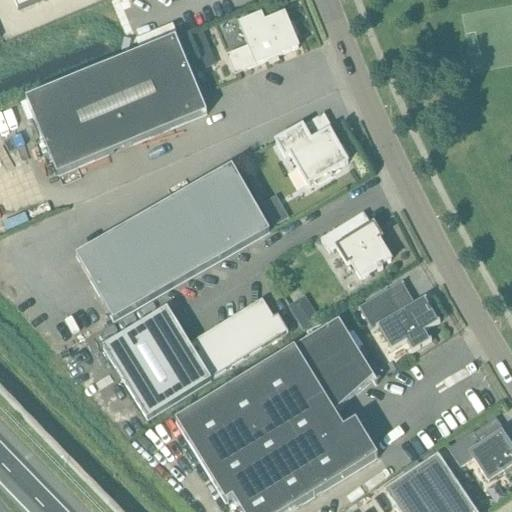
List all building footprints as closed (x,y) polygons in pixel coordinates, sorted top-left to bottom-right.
[(11,0),(17,12),(45,0),(11,0)] [(289,27),(284,17),(264,25),(261,18),(239,27),(248,49),(228,57),(232,68),(243,64),(246,71),(298,50),(294,39),(298,38),(293,25),(289,27)] [(57,178),(207,116),(175,40),(26,102),(57,178)] [(302,128),(275,144),(285,160),(290,157),(298,171),(305,167),(314,184),(316,187),(332,177),(330,175),(348,165),(345,160),(348,159),(342,148),(339,149),(337,146),(336,145),(333,147),(327,135),(330,134),(329,133),(311,143),(302,128)] [(76,258),(113,324),(270,234),(232,169),(76,258)] [(284,213),(273,220),(276,226),(288,219),(284,213)] [(381,268),(391,262),(378,242),(382,240),(373,226),(364,232),(356,219),(320,241),(329,255),(337,251),(347,267),(350,265),(360,281),(377,271),(378,273),(383,270),(381,268)] [(390,356),(406,346),(411,355),(410,356),(410,357),(431,345),(430,344),(429,345),(424,336),(439,327),(439,325),(437,326),(425,305),(426,304),(425,302),(398,318),(386,298),(387,297),(386,295),(357,312),(358,314),(360,313),(372,334),(370,335),(371,336),(378,332),(390,353),(389,354),(390,356)] [(272,321),(261,304),(190,348),(167,311),(103,350),(147,422),(211,383),(210,382),(288,334),(278,318),(272,321)] [(296,318),(304,331),(318,323),(310,309),(296,318)] [(372,382),(375,387),(377,386),(339,324),(175,424),(225,505),(233,501),(239,511),(292,511),(378,460),(355,424),(343,431),(334,416),(372,382)] [(473,435),(448,451),(460,470),(473,461),(488,484),(504,474),(506,477),(511,473),(511,444),(509,447),(501,435),(482,447),(473,435)] [(384,494),(396,511),(473,511),(438,458),(384,494)]
